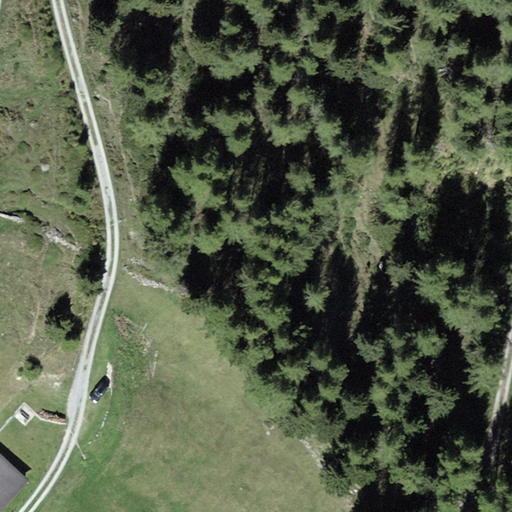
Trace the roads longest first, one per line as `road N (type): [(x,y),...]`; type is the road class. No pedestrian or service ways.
road 1 (track): [(16,511),(52,468),(114,232),(57,0)]
road 2 (track): [(511,376),(445,511)]
